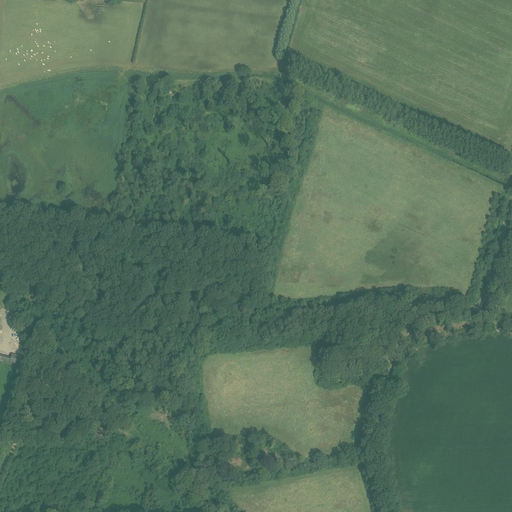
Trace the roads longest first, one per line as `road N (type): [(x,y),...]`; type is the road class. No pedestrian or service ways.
road 1 (track): [(0,86),(104,67),(286,71),(511,175)]
road 2 (unclassified): [(386,511),(371,433),(394,345),(413,323),(475,313),(511,200)]
road 3 (track): [(58,365),(187,488)]
road 4 (track): [(0,478),(58,365)]
